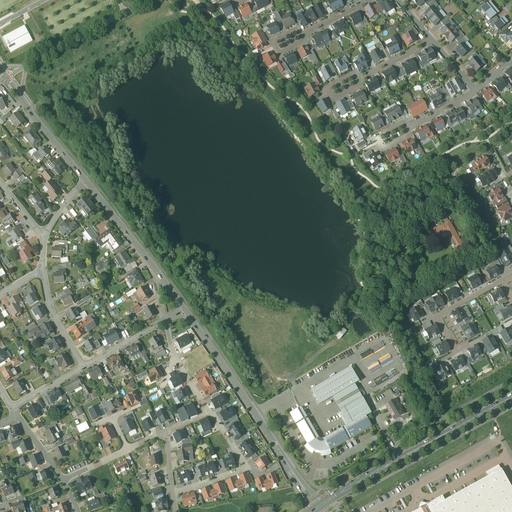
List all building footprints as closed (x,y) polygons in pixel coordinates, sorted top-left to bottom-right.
[(264,9),(258,0),(257,0),(254,2),(256,7),(259,11),(264,9)] [(265,0),(258,0),(264,9),(268,6),(269,6),(266,1),(265,0)] [(332,0),(328,3),(333,12),(343,7),(340,1),(339,0),(332,0)] [(390,1),(382,5),(387,14),(394,10),(390,1)] [(438,6),(434,1),(428,7),(430,10),(433,8),(435,9),(438,6)] [(494,9),(490,3),(487,6),(486,6),(483,9),(481,11),(482,10),(486,15),(485,16),(494,9)] [(228,5),(220,9),(226,19),(233,15),(233,13),(228,5)] [(372,5),(365,9),(367,13),(366,15),(368,15),(370,19),(378,16),(377,15),(375,11),(372,5)] [(246,6),(239,10),(243,19),(251,15),(251,14),(248,8),(246,6)] [(254,8),(252,6),(248,8),(251,14),(251,15),(252,16),(257,14),(256,13),(254,8)] [(320,6),(314,9),(320,19),(326,16),(324,13),(320,6)] [(435,9),(433,8),(430,10),(425,15),(430,20),(438,13),(435,9)] [(320,19),(314,9),(308,12),(308,13),(311,19),(313,23),(320,19)] [(494,9),(485,16),(486,16),(487,15),(491,20),(490,21),(492,20),(496,17),(496,16),(499,14),(494,9)] [(438,13),(430,20),(435,27),(440,22),(443,19),(438,13)] [(305,14),(298,17),(300,22),(304,28),(310,24),(308,21),(305,14)] [(357,14),(350,18),(354,26),(359,24),(362,22),(360,19),(357,14)] [(283,18),(280,20),(282,23),(285,29),(295,24),(290,15),(283,18)] [(447,16),(443,19),(440,22),(443,25),(449,19),(447,16)] [(368,24),(364,17),(360,19),(362,22),(359,24),(361,27),(368,24)] [(449,19),(443,25),(445,29),(449,26),(453,23),(449,19)] [(503,19),(500,22),(500,21),(500,22),(496,25),(494,27),(495,26),(499,31),(498,32),(504,27),(504,26),(508,24),(503,19)] [(343,21),(333,26),(335,30),(337,35),(338,35),(347,30),(343,21)] [(274,23),(264,29),(269,38),(279,33),(274,23)] [(2,38),(10,52),(32,40),(24,26),(2,38)] [(449,26),(445,29),(441,33),(443,35),(443,36),(445,38),(454,31),(451,28),(449,26)] [(418,34),(412,27),(407,30),(410,34),(412,33),(414,36),(418,34)] [(337,35),(335,30),(331,32),(332,33),(334,36),(336,40),(339,38),(338,35),(337,35)] [(506,30),(499,36),(505,43),(508,40),(507,38),(510,35),(506,30)] [(454,31),(445,38),(447,41),(448,41),(450,44),(455,40),(458,37),(456,35),(456,34),(454,31)] [(325,32),(320,34),(320,33),(318,34),(323,44),(330,41),(325,32)] [(410,34),(403,38),(408,47),(412,44),(414,44),(417,42),(414,36),(412,33),(410,34)] [(262,36),(260,34),(253,38),(254,42),(253,42),(255,45),(256,45),(258,48),(264,45),(266,44),(262,38),(263,37),(262,36)] [(323,44),(318,34),(316,35),(316,36),(312,38),(317,48),(323,44)] [(462,34),(458,37),(455,40),(458,43),(463,39),(465,37),(462,34)] [(401,44),(397,37),(391,40),(393,43),(395,43),(397,47),(401,44)] [(458,43),(456,45),(459,48),(464,44),(464,45),(467,43),(463,39),(458,43)] [(380,43),(374,47),(377,52),(378,51),(379,53),(384,50),(380,43)] [(393,43),(386,47),(391,56),(399,51),(397,47),(395,43),(393,43)] [(464,45),(464,44),(459,48),(456,51),(462,58),(469,51),(464,45)] [(306,48),(298,52),(302,60),(308,57),(310,56),(309,53),(306,48)] [(433,55),(430,50),(426,52),(426,51),(424,52),(429,62),(435,59),(436,59),(433,55)] [(316,58),(312,51),(309,53),(310,56),(308,57),(310,61),(316,58)] [(377,52),(370,55),(375,64),(383,60),(379,53),(378,51),(377,52)] [(429,62),(424,52),(423,52),(422,53),(423,54),(418,56),(421,62),(423,66),(429,62)] [(365,53),(359,57),(361,61),(363,59),(365,64),(370,61),(365,53)] [(293,55),(285,59),(289,67),(297,63),(293,55)] [(272,56),(264,60),(268,69),(276,64),(275,62),(273,58),(272,56)] [(351,65),(347,57),(343,59),(347,66),(347,67),(351,65)] [(474,60),(469,65),(471,68),(470,68),(473,71),(473,70),(476,73),(485,65),(482,61),(480,63),(476,58),(474,60)] [(361,61),(354,64),(359,73),(367,68),(365,64),(363,59),(361,61)] [(340,61),(334,64),(340,74),(348,70),(346,66),(345,64),(343,66),(340,61)] [(410,63),(409,62),(408,63),(406,64),(405,65),(405,66),(402,67),(407,75),(408,74),(409,75),(416,71),(414,67),(415,66),(415,65),(414,65),(413,62),(410,63)] [(282,66),(280,64),(277,66),(282,74),(285,72),(282,66)] [(328,68),(321,72),(326,82),(333,78),(332,75),(329,71),(328,68)] [(392,69),(382,74),(387,84),(390,82),(390,83),(395,81),(394,80),(397,79),(397,78),(393,72),(392,69)] [(399,69),(393,72),(397,78),(399,77),(399,79),(403,77),(399,69)] [(321,84),(317,77),(313,79),(316,84),(317,86),(321,84)] [(376,82),(375,79),(371,81),(368,82),(368,83),(365,84),(370,93),(379,88),(380,88),(376,82)] [(386,87),(381,79),(376,82),(380,88),(379,88),(380,90),(386,87)] [(452,84),(458,94),(462,92),(465,91),(462,85),(460,86),(457,80),(452,83),(452,84)] [(500,80),(497,82),(497,81),(495,83),(496,83),(493,86),(499,93),(505,88),(506,87),(503,83),(500,80)] [(511,88),(505,81),(503,83),(506,87),(505,88),(508,91),(511,88)] [(316,84),(314,85),(305,89),(310,98),(319,93),(318,92),(317,89),(316,89),(315,87),(317,86),(316,84)] [(458,94),(452,84),(446,87),(447,89),(449,92),(452,97),(452,98),(455,96),(455,95),(458,94)] [(490,93),(487,89),(481,95),(487,102),(492,98),(494,97),(490,93)] [(499,97),(493,90),(490,93),(494,97),(492,98),(494,101),(499,97)] [(362,93),(359,94),(355,96),(352,98),(356,106),(359,104),(360,105),(364,103),(363,102),(366,101),(362,93)] [(438,95),(435,97),(434,96),(430,99),(434,107),(438,105),(438,106),(443,103),(442,101),(444,100),(442,96),(441,94),(440,94),(439,95),(438,95)] [(354,109),(350,101),(345,103),(349,111),(354,109)] [(425,107),(422,101),(415,105),(420,115),(421,114),(427,110),(425,107)] [(480,107),(475,101),(471,103),(471,102),(468,105),(469,106),(467,107),(469,110),(473,114),(478,110),(477,109),(480,107)] [(331,110),(327,102),(324,103),(323,103),(317,106),(319,109),(320,109),(323,114),(331,110)] [(345,103),(344,102),(336,106),(342,116),(345,115),(345,116),(350,113),(349,111),(345,103)] [(415,105),(408,108),(411,114),(413,118),(419,115),(419,116),(420,115),(415,105)] [(396,107),(391,110),(396,119),(402,116),(400,112),(398,109),(397,107),(396,107)] [(396,119),(391,110),(385,114),(387,119),(389,122),(396,119)] [(462,114),(460,110),(454,113),(453,112),(459,123),(465,119),(462,114)] [(473,114),(469,110),(466,112),(469,118),(469,119),(470,121),(476,118),(473,114)] [(453,112),(446,115),(448,120),(451,125),(458,121),(458,123),(459,123),(453,112)] [(25,122),(17,113),(9,119),(17,129),(25,122)] [(379,119),(371,123),(376,131),(383,127),(381,122),(379,118),(379,119)] [(440,119),(432,123),(437,132),(445,128),(444,127),(442,123),(440,119)] [(363,130),(361,127),(353,131),(355,135),(354,135),(356,140),(357,139),(359,143),(367,138),(365,135),(366,135),(363,130)] [(425,127),(422,129),(422,128),(419,130),(416,132),(421,140),(424,139),(425,140),(430,137),(431,137),(428,131),(425,127)] [(436,136),(432,129),(428,131),(431,137),(430,137),(431,139),(436,136)] [(31,131),(24,136),(33,147),(40,141),(31,131)] [(21,133),(15,137),(19,142),(24,137),(21,133)] [(412,141),(403,146),(407,154),(416,150),(414,146),(412,141)] [(364,142),(356,146),(358,150),(366,146),(364,142)] [(45,146),(38,152),(43,159),(50,153),(45,146)] [(395,150),(385,155),(389,163),(392,161),(393,162),(396,160),(396,159),(399,158),(395,150)] [(371,152),(363,156),(366,161),(369,160),(369,159),(373,156),(371,152)] [(373,156),(369,159),(369,160),(371,162),(370,163),(372,166),(374,169),(382,165),(380,161),(381,161),(379,158),(377,154),(373,156)] [(5,157),(0,160),(2,163),(10,160),(7,155),(5,156),(5,157)] [(483,158),(474,163),(476,166),(472,168),(475,173),(479,170),(479,171),(482,170),(486,168),(490,166),(485,157),(483,158)] [(66,171),(58,161),(55,164),(54,163),(49,167),(52,172),(54,170),(59,176),(66,171)] [(10,165),(2,171),(8,178),(13,174),(15,176),(19,173),(17,170),(15,172),(10,165)] [(494,170),(480,178),(481,181),(480,182),(483,187),(487,185),(492,183),(492,182),(494,181),(493,178),(497,176),(494,170)] [(54,178),(48,171),(43,175),(48,182),(54,178)] [(51,182),(47,186),(51,191),(48,194),(51,197),(50,198),(50,199),(52,202),(53,202),(53,201),(54,201),(60,196),(56,190),(57,189),(51,182)] [(501,182),(493,186),(495,190),(497,189),(497,187),(503,184),(501,182)] [(501,195),(500,193),(500,192),(500,193),(497,189),(495,190),(488,194),(490,197),(489,198),(491,201),(492,201),(494,204),(498,211),(498,212),(499,214),(498,215),(502,221),(500,222),(502,225),(505,223),(505,222),(508,219),(510,220),(511,219),(511,218),(511,214),(511,215),(511,213),(509,211),(510,210),(509,210),(507,207),(509,206),(506,200),(505,198),(503,199),(501,195),(502,195),(501,195)] [(43,198),(37,190),(33,193),(34,196),(30,199),(36,206),(33,208),(39,216),(45,211),(41,206),(42,205),(40,201),(43,198)] [(96,210),(87,198),(77,206),(80,211),(82,209),(88,216),(96,210)] [(443,208),(439,201),(434,203),(438,211),(443,208)] [(1,211),(0,208),(0,227),(3,226),(4,229),(15,223),(10,215),(8,216),(6,213),(4,213),(2,211),(1,211)] [(443,213),(438,217),(441,222),(447,219),(443,213)] [(389,217),(383,221),(383,219),(379,221),(383,227),(392,222),(389,217)] [(447,219),(441,222),(443,226),(436,230),(436,229),(430,233),(432,236),(430,237),(431,238),(432,237),(435,242),(441,238),(439,236),(446,232),(456,249),(462,245),(456,235),(447,219)] [(71,226),(67,221),(60,226),(62,229),(60,231),(63,236),(66,234),(68,236),(75,230),(71,226)] [(16,228),(12,230),(13,233),(10,235),(15,242),(15,243),(22,238),(19,233),(19,232),(16,228)] [(99,238),(90,228),(85,232),(94,242),(96,241),(99,238)] [(118,239),(111,230),(99,238),(96,241),(100,247),(105,244),(112,253),(122,245),(119,241),(120,241),(118,239)] [(22,238),(15,243),(17,246),(24,242),(22,238)] [(122,245),(112,253),(114,255),(125,248),(123,245),(122,245)] [(26,248),(22,251),(23,253),(20,255),(24,263),(32,259),(28,253),(29,253),(26,248)] [(59,249),(52,249),(52,257),(61,258),(61,254),(64,254),(65,249),(59,249)] [(511,263),(511,258),(508,251),(499,255),(506,267),(511,263)] [(125,252),(115,259),(117,263),(119,262),(123,269),(132,264),(128,257),(128,256),(125,252)] [(101,262),(95,265),(99,271),(105,268),(101,262)] [(496,265),(486,271),(491,280),(501,275),(496,265)] [(474,272),(476,275),(478,280),(482,278),(478,270),(474,272)] [(131,275),(126,278),(127,278),(133,288),(143,282),(137,272),(131,275)] [(60,275),(54,275),(55,284),(64,283),(63,279),(66,278),(66,273),(60,274),(60,275)] [(129,273),(119,279),(121,282),(127,278),(126,278),(131,275),(129,273)] [(476,275),(468,279),(473,290),(481,286),(478,280),(476,275)] [(89,283),(87,279),(82,281),(80,278),(78,279),(80,282),(76,284),(78,288),(89,283)] [(148,294),(145,288),(137,292),(140,298),(137,299),(139,303),(142,302),(150,297),(148,294)] [(459,298),(454,288),(444,294),(449,303),(459,298)] [(489,295),(494,303),(505,297),(500,289),(489,295)] [(34,291),(30,293),(31,296),(26,299),(30,307),(38,302),(34,294),(36,293),(34,291)] [(71,293),(66,295),(66,296),(61,299),(65,307),(73,302),(71,298),(74,297),(71,293)] [(438,309),(445,305),(439,295),(432,299),(438,309)] [(431,313),(438,309),(432,299),(425,303),(431,313)] [(19,303),(17,301),(12,303),(14,306),(9,309),(13,317),(21,312),(17,304),(19,303)] [(41,304),(33,309),(39,319),(47,315),(41,304)] [(500,312),(505,309),(502,304),(495,308),(497,313),(500,312)] [(151,307),(144,311),(149,320),(156,316),(151,307)] [(414,323),(425,317),(419,307),(409,313),(414,323)] [(505,309),(500,312),(504,320),(511,316),(511,310),(510,307),(505,309)] [(462,308),(452,313),(458,323),(468,318),(462,308)] [(75,309),(66,314),(72,323),(76,320),(75,319),(79,316),(75,309)] [(86,322),(79,326),(82,330),(85,328),(88,332),(96,327),(92,321),(96,319),(94,317),(86,322)] [(44,327),(41,329),(43,332),(41,332),(42,333),(36,336),(40,342),(46,338),(47,338),(50,336),(54,333),(52,330),(53,329),(52,327),(50,327),(48,324),(44,327)] [(424,331),(429,339),(441,333),(436,324),(424,331)] [(79,326),(72,331),(75,336),(77,340),(85,335),(82,330),(79,326)] [(472,326),(462,331),(468,341),(478,335),(476,332),(477,331),(475,327),(474,328),(472,326)] [(498,333),(504,344),(511,339),(511,333),(508,327),(498,333)] [(108,332),(114,342),(119,340),(117,336),(114,330),(113,330),(111,331),(108,332)] [(32,331),(26,334),(30,340),(31,339),(31,338),(35,336),(35,335),(34,336),(34,334),(32,331)] [(114,342),(108,332),(107,333),(108,335),(104,338),(108,346),(114,342)] [(98,333),(93,336),(93,337),(93,338),(96,342),(101,339),(100,336),(99,334),(98,333)] [(186,335),(175,341),(179,347),(189,341),(186,335)] [(481,341),(489,354),(499,348),(492,335),(481,341)] [(157,338),(149,342),(152,348),(153,347),(156,351),(162,347),(157,338)] [(57,339),(50,343),(56,352),(59,350),(60,352),(64,350),(63,348),(57,339)] [(92,340),(84,345),(90,354),(97,350),(94,344),(92,340)] [(435,347),(440,356),(451,350),(446,340),(435,347)] [(189,341),(179,347),(182,352),(192,347),(189,341)] [(467,351),(472,360),(483,354),(478,345),(467,351)] [(136,346),(126,351),(127,352),(125,352),(127,356),(129,355),(131,359),(140,353),(136,346)] [(65,356),(55,361),(57,364),(59,368),(62,366),(64,370),(71,366),(65,356)] [(117,356),(108,362),(112,369),(117,367),(120,372),(124,370),(125,370),(123,368),(124,367),(117,356)] [(18,357),(10,362),(14,367),(21,363),(18,357)] [(460,357),(451,361),(455,371),(465,366),(462,360),(460,357)] [(54,358),(48,362),(51,367),(57,364),(55,361),(54,358)] [(466,358),(462,360),(465,366),(465,368),(470,366),(466,358)] [(450,375),(445,364),(436,369),(442,379),(450,375)] [(98,367),(88,373),(93,381),(97,379),(97,378),(102,375),(98,367)] [(9,368),(1,372),(5,378),(4,378),(6,381),(7,382),(14,377),(9,368)] [(351,368),(311,391),(319,406),(332,398),(355,385),(359,383),(351,368)] [(161,372),(159,369),(151,373),(156,382),(164,378),(161,372)] [(170,380),(176,377),(173,372),(169,375),(168,383),(170,382),(170,381),(171,381),(170,380)] [(208,378),(205,372),(195,378),(198,384),(203,381),(208,378)] [(170,381),(170,382),(174,389),(183,384),(178,376),(176,377),(170,380),(171,381),(170,381)] [(208,378),(203,381),(207,388),(212,385),(213,384),(209,377),(208,378)] [(78,379),(63,387),(68,394),(82,387),(82,386),(78,379)] [(21,381),(13,386),(19,396),(27,391),(21,381)] [(205,397),(216,391),(212,385),(207,388),(202,391),(205,397)] [(363,399),(355,385),(332,398),(340,412),(363,399)] [(92,396),(87,388),(84,390),(87,396),(90,395),(91,397),(92,396)] [(186,389),(180,392),(181,392),(180,393),(181,393),(176,395),(177,398),(179,402),(189,397),(188,393),(186,389)] [(57,390),(48,396),(52,403),(57,401),(56,400),(61,397),(60,395),(57,390)] [(181,392),(180,392),(179,390),(172,395),(174,400),(177,398),(176,395),(181,393),(180,393),(181,392)] [(135,393),(129,396),(131,400),(130,400),(130,401),(131,402),(131,403),(133,406),(140,403),(135,393)] [(221,396),(220,396),(212,401),(211,402),(212,404),(213,404),(215,407),(214,407),(215,410),(226,404),(221,396)] [(306,419),(301,409),(299,410),(290,415),(296,424),(297,426),(308,445),(306,445),(306,446),(307,446),(307,447),(308,448),(309,449),(310,450),(311,451),(313,452),(313,453),(314,453),(314,452),(320,454),(320,455),(321,455),(321,454),(322,454),(325,454),(326,454),(328,453),(330,452),(331,452),(330,451),(348,440),(350,439),(371,427),(367,421),(365,417),(370,414),(371,414),(363,399),(340,412),(348,426),(344,429),(342,430),(324,441),(323,439),(322,440),(321,440),(320,439),(319,439),(319,438),(318,439),(307,420),(307,421),(306,419)] [(107,405),(108,408),(109,410),(109,411),(110,413),(119,408),(122,407),(118,400),(107,405)] [(396,400),(385,406),(394,420),(404,415),(400,409),(401,408),(396,400)] [(36,405),(28,410),(34,420),(42,415),(36,405)] [(192,406),(186,409),(187,411),(186,412),(188,417),(190,417),(191,420),(197,417),(192,406)] [(74,419),(83,414),(80,408),(71,412),(74,419)] [(165,409),(156,413),(161,424),(170,420),(165,409)] [(234,417),(233,415),(229,409),(226,411),(220,415),(225,422),(228,420),(234,417)] [(184,412),(183,410),(177,413),(182,424),(188,421),(187,418),(188,417),(186,412),(184,412)] [(230,424),(234,422),(237,419),(238,419),(235,414),(233,415),(234,417),(228,420),(230,424)] [(128,417),(124,419),(126,423),(131,421),(134,420),(132,415),(128,417)] [(151,419),(142,423),(146,432),(155,428),(152,422),(151,419)] [(204,433),(209,430),(211,429),(209,425),(210,425),(208,422),(207,419),(199,423),(204,432),(204,433)] [(126,423),(122,425),(126,435),(135,430),(131,421),(126,423)] [(51,423),(44,427),(47,433),(54,429),(51,423)] [(229,429),(233,435),(242,429),(238,423),(236,425),(229,429)] [(17,427),(10,430),(13,440),(21,437),(20,433),(17,427)] [(106,430),(105,427),(100,430),(105,440),(106,442),(107,443),(116,439),(110,428),(106,430)] [(47,433),(45,434),(51,445),(52,445),(51,444),(60,439),(54,429),(47,433)] [(242,429),(233,435),(236,441),(243,436),(245,439),(249,437),(247,434),(246,434),(242,429)] [(178,432),(172,435),(174,441),(176,440),(177,444),(181,442),(183,445),(193,443),(189,436),(186,437),(183,431),(178,433),(178,432)] [(240,446),(244,452),(253,446),(247,438),(241,443),(242,445),(240,446)] [(105,440),(101,442),(105,450),(109,448),(107,443),(106,442),(105,440)] [(19,441),(12,444),(14,450),(21,448),(19,444),(20,444),(19,441)] [(20,444),(19,444),(21,448),(23,454),(31,451),(27,441),(20,444)] [(191,444),(184,445),(185,449),(183,450),(183,451),(177,452),(179,463),(180,463),(180,465),(184,464),(183,463),(188,462),(188,461),(187,455),(192,454),(193,454),(191,444)] [(253,446),(244,452),(249,458),(250,457),(252,460),(257,456),(255,454),(257,452),(253,446)] [(62,448),(55,451),(56,454),(55,455),(59,461),(67,458),(62,448)] [(227,458),(218,461),(220,466),(224,465),(225,469),(235,465),(232,456),(230,456),(229,454),(226,455),(227,458)] [(38,456),(30,459),(34,469),(42,466),(38,456)] [(158,456),(150,458),(151,467),(160,466),(158,456)] [(265,457),(255,464),(260,471),(270,465),(265,457)] [(125,461),(114,466),(117,474),(121,473),(122,473),(126,472),(125,471),(129,469),(125,461)] [(206,465),(209,475),(216,472),(216,471),(220,470),(218,463),(213,464),(213,463),(206,465)] [(201,477),(209,475),(206,465),(198,468),(199,470),(194,472),(197,478),(201,477)] [(48,470),(40,474),(44,483),(52,480),(48,470)] [(442,498),(427,506),(424,505),(422,506),(420,507),(419,510),(416,511),(511,511),(511,490),(501,471),(445,502),(442,498)] [(187,472),(178,476),(181,485),(191,481),(187,472)] [(240,480),(238,481),(241,490),(244,488),(244,487),(251,485),(247,474),(239,477),(240,480)] [(268,481),(266,481),(268,488),(278,485),(274,474),(266,477),(268,481)] [(158,475),(150,478),(154,488),(162,485),(161,481),(160,481),(158,475)] [(263,478),(255,480),(258,491),(268,488),(266,481),(264,482),(263,478)] [(87,479),(83,481),(82,480),(81,481),(86,492),(92,489),(87,479)] [(234,479),(226,482),(230,492),(237,489),(238,491),(241,490),(238,481),(235,482),(234,479)] [(11,486),(7,488),(4,481),(0,483),(0,492),(2,491),(5,498),(10,495),(14,494),(13,493),(14,493),(11,486)] [(81,481),(79,482),(75,485),(78,492),(79,495),(80,495),(86,492),(81,481)] [(218,496),(225,494),(222,484),(214,486),(215,490),(213,491),(215,499),(219,498),(218,496)] [(212,500),(215,499),(213,491),(210,491),(209,488),(201,491),(205,501),(211,499),(212,500)] [(56,489),(49,492),(52,500),(60,497),(56,489)] [(161,489),(152,492),(155,499),(156,499),(163,497),(163,496),(161,489)] [(194,493),(181,497),(184,507),(197,503),(194,493)] [(163,497),(156,499),(157,504),(155,504),(156,509),(157,509),(157,511),(167,511),(168,509),(167,503),(166,500),(163,500),(163,497)] [(97,500),(86,504),(90,511),(99,508),(97,504),(99,503),(97,500)] [(22,503),(12,506),(13,511),(22,511),(25,511),(22,503)]
